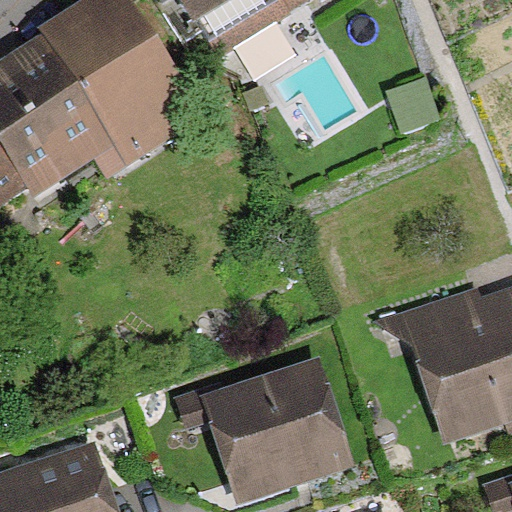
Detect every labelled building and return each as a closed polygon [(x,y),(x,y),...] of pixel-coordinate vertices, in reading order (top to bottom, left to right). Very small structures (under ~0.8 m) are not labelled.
[(0,207),(27,190),(33,200),(93,161),(108,184),(211,117),(134,0),(79,0),(35,29),(39,35),(0,60),(0,207)] [(263,14),(254,0),(169,0),(201,51),(263,14)] [(254,0),(263,14),(286,0),(254,0)] [(414,347),(444,446),(501,426),(505,438),(511,435),(511,288),(478,300),(474,289),(376,322),(414,347)] [(211,424),(238,508),(356,471),(320,357),(225,387),(224,382),(176,397),(187,432),(211,424)] [(0,511),(115,511),(95,445),(0,474),(0,511)] [(511,511),(511,474),(481,484),(490,511),(511,511)]
